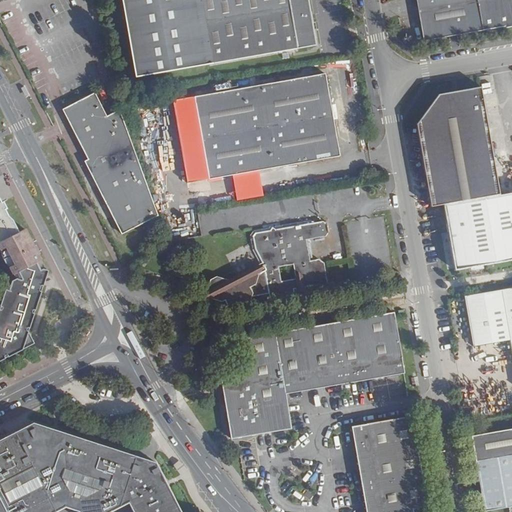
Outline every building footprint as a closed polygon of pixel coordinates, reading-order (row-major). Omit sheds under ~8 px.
[(190,0),(202,65),(212,63),(200,0),(190,0)] [(200,0),(212,63),(316,45),(308,0),(200,0)] [(511,0),(416,0),(424,41),(504,27),(511,25),(511,0)] [(325,73),(194,96),(208,179),(339,156),(325,73)] [(418,125),(433,207),(444,205),(502,195),(484,89),(441,97),(418,125)] [(122,234),(158,216),(120,111),(108,117),(95,94),(63,111),(87,160),(85,161),(122,234)] [(511,193),(502,195),(444,205),(454,271),(511,261),(511,193)] [(0,243),(2,248),(1,253),(7,264),(10,265),(15,273),(42,260),(27,229),(22,232),(15,218),(11,217),(7,210),(9,209),(5,200),(2,201),(1,197),(0,196),(0,243)] [(322,221),(276,230),(274,228),(271,231),(256,233),(253,238),(255,250),(262,264),(227,278),(226,276),(215,273),(212,274),(211,273),(208,275),(204,286),(206,285),(209,291),(206,292),(219,297),(221,297),(222,301),(225,300),(239,307),(238,304),(245,303),(245,305),(252,298),(269,295),(269,297),(275,300),(292,298),(295,294),(295,291),(303,289),(311,288),(312,290),(317,293),(328,292),(331,285),(327,263),(322,259),(313,261),(309,240),(325,238),(328,233),(326,224),(322,221)] [(44,264),(42,260),(15,273),(17,278),(44,264)] [(44,264),(17,278),(13,280),(9,291),(6,290),(0,306),(0,359),(4,357),(4,356),(8,354),(8,355),(33,343),(27,331),(28,327),(29,327),(33,315),(32,315),(34,310),(35,310),(41,292),(40,291),(42,286),(43,286),(48,272),(44,264)] [(389,274),(391,285),(401,283),(399,272),(394,273),(389,274)] [(511,288),(464,297),(473,349),(509,343),(511,359),(511,288)] [(393,312),(242,337),(248,371),(220,376),(230,437),(290,427),(284,392),(404,371),(393,312)] [(412,414),(351,424),(366,511),(413,511),(412,506),(428,503),(412,414)] [(25,453),(56,430),(32,423),(0,439),(0,511),(54,511),(55,511),(25,453)] [(107,511),(129,501),(138,457),(95,443),(56,430),(25,453),(55,511),(65,506),(77,511),(107,511)] [(511,511),(511,430),(472,438),(485,511),(490,511),(509,509),(510,511),(511,511)] [(134,511),(180,511),(156,462),(138,457),(129,501),(134,511)]
